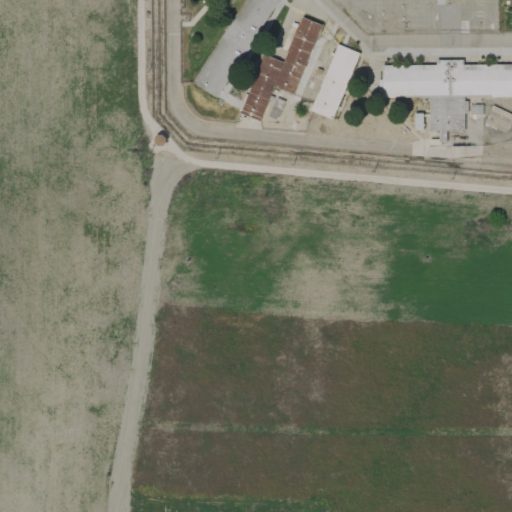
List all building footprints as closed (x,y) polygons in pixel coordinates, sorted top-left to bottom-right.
[(246,0),(194,84),(216,98),(277,0),(246,0)] [(264,57),(241,114),(260,122),(274,87),(295,95),(324,24),(302,15),(282,64),(264,57)] [(337,44),(336,46),(309,113),(334,123),(361,54),(337,44)] [(385,69),(386,97),(432,97),(433,129),(439,129),(439,142),(450,141),(450,132),(467,132),(466,98),(511,97),(511,64),(464,65),(464,61),(438,62),(438,68),(385,69)] [(508,130),(511,120),(511,115),(492,106),(484,124),(497,130),(499,125),(508,130)] [(162,135),(160,135),(158,136),(156,137),(155,140),(155,143),(156,144),(157,145),(159,147),(161,147),(163,147),(165,146),(166,145),(167,143),(168,141),(167,139),(166,137),(165,136),(162,135)]
